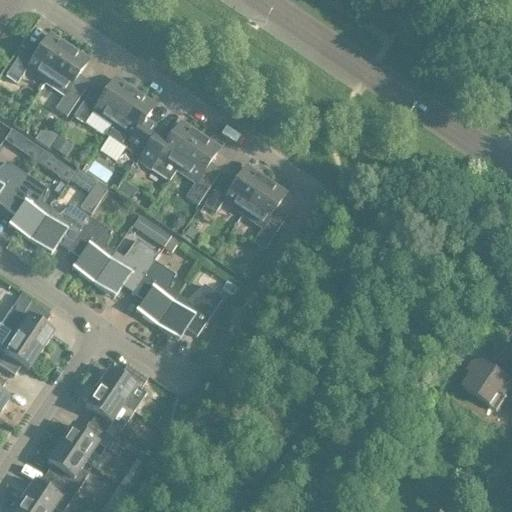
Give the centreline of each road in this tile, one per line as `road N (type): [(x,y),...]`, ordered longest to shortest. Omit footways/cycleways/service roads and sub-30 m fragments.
road 1 (residential): [(92,323),(190,387),(312,187),(18,0)]
road 2 (tertiary): [(511,172),(258,0)]
road 3 (residential): [(0,460),(92,323)]
